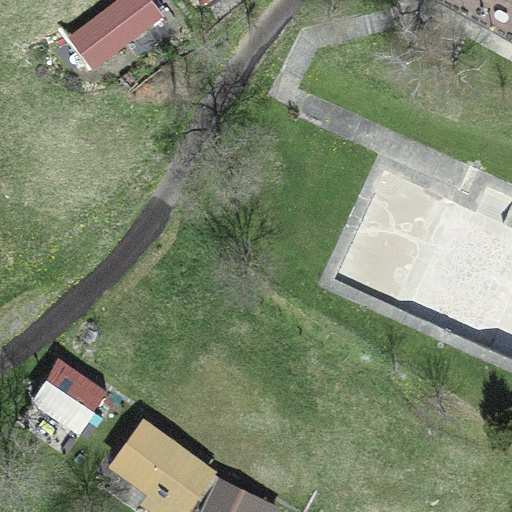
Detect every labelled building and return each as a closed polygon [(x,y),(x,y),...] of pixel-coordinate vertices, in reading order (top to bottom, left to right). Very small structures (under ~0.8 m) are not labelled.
[(143,0),(133,0),(68,49),(100,91),(172,37),(143,0)] [(511,0),(411,0),(511,50),(511,0)] [(124,421),(69,385),(44,424),(99,460),(124,421)] [(193,511),(215,481),(145,433),(115,477),(166,511),(193,511)] [(267,511),(224,486),(208,511),(267,511)]
